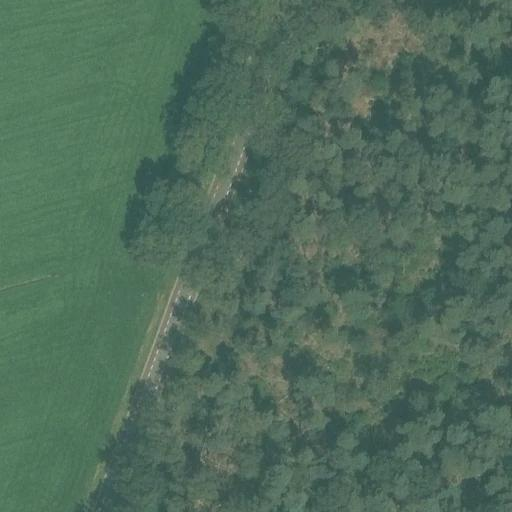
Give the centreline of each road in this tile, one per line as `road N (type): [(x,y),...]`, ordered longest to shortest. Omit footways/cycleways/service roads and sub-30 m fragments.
road 1 (tertiary): [(108,511),(294,0)]
road 2 (track): [(511,188),(163,357)]
